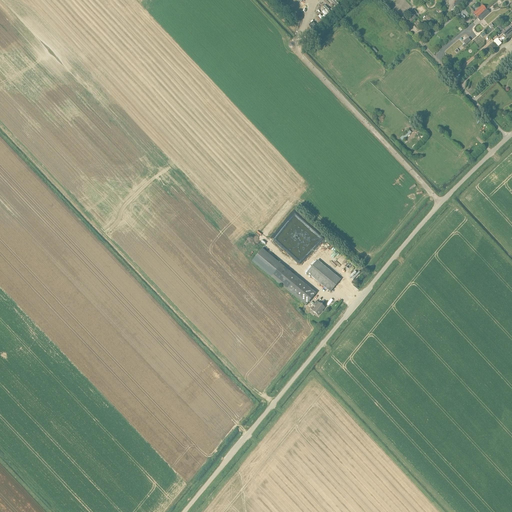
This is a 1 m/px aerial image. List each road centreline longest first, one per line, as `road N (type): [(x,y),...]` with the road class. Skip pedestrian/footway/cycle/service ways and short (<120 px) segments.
road 1 (unclassified): [(185,511),(441,202),(511,135)]
road 2 (track): [(441,202),(294,49),(311,0)]
road 3 (track): [(507,139),(419,43)]
